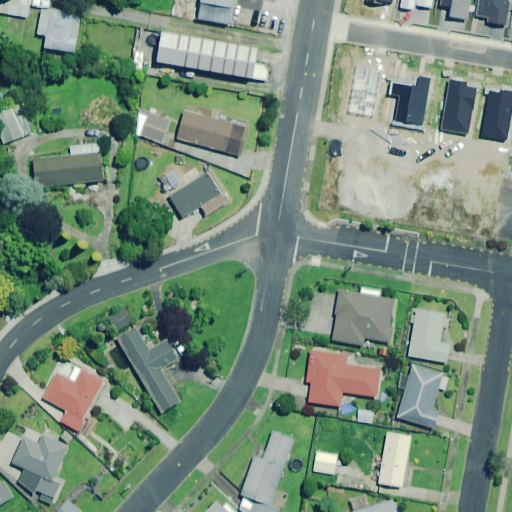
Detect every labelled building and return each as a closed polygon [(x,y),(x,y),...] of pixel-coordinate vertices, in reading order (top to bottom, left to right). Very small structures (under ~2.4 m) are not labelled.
[(30,0),(0,0),(0,14),(28,18),(30,0)] [(202,0),(199,20),(232,25),(236,0),(202,0)] [(391,0),(359,0),(354,36),(385,41),(391,0)] [(81,17),(42,10),(37,35),(46,37),(44,51),(74,56),(81,17)] [(258,50),(162,33),(157,63),(267,82),(269,68),(255,65),(258,50)] [(511,42),(498,40),(487,102),(511,106),(511,42)] [(144,53),(135,52),(132,71),(141,73),(144,53)] [(14,119),(11,109),(0,112),(0,137),(3,145),(32,134),(25,115),(14,119)] [(171,121),(140,109),(131,133),(162,145),(171,121)] [(247,129),(185,112),(177,140),(239,157),(247,129)] [(501,141),(332,112),(317,203),(485,232),(501,141)] [(104,181),(101,144),(76,147),(77,156),(33,160),(36,187),(104,181)] [(228,205),(208,173),(169,197),(182,218),(201,207),(207,217),(228,205)] [(333,315),(337,316),(333,342),(363,347),(365,339),(391,344),(394,328),(391,328),(396,301),(379,298),(380,292),(361,288),(360,295),(341,292),(338,291),(333,315)] [(134,321),(126,308),(106,319),(114,333),(134,321)] [(418,310),(409,357),(449,364),(452,347),(440,344),(445,315),(418,310)] [(153,350),(139,327),(116,340),(162,415),(183,402),(173,386),(189,376),(168,341),(153,350)] [(347,355),(311,351),(307,384),(311,384),(309,403),(341,407),(342,393),(378,398),(381,370),(346,366),(347,355)] [(106,383),(76,366),(68,380),(57,374),(44,399),(67,412),(61,423),(79,433),(106,383)] [(443,375),(412,366),(409,376),(401,374),(397,388),(404,390),(396,417),(436,430),(441,413),(435,411),(442,389),(447,391),(450,379),(443,377),(443,375)] [(374,413),(359,411),(357,423),(373,424),(374,413)] [(295,439),(273,431),(263,458),(256,455),(243,499),(239,510),(241,511),(280,511),(281,511),(269,507),(271,501),(279,504),(284,492),(277,490),(295,439)] [(412,438),(388,434),(380,484),(403,488),(412,438)] [(69,448),(43,436),(38,446),(23,439),(12,464),(24,470),(17,485),(41,496),(39,500),(52,506),(62,486),(54,482),(69,448)] [(317,453),(316,466),(315,472),(336,475),(338,455),(317,453)] [(371,509),(366,495),(350,501),(353,511),(397,511),(395,502),(371,509)] [(79,511),(68,501),(58,511),(79,511)] [(225,511),(216,503),(207,511),(225,511)]
